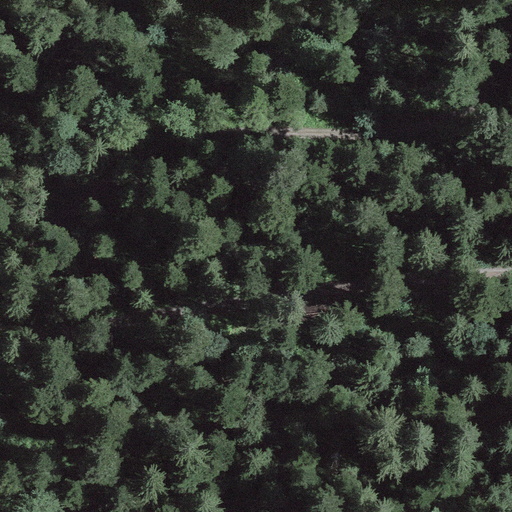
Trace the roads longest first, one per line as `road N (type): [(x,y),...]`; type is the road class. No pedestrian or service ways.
road 1 (track): [(0,266),(128,162),(228,137),(408,136),(472,103),(511,69)]
road 2 (track): [(0,353),(238,311),(511,277)]
